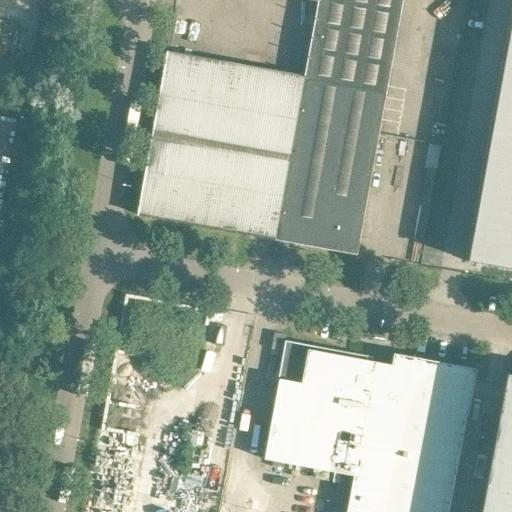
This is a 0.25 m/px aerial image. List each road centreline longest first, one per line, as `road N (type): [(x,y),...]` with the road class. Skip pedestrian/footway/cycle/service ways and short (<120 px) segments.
road 1 (unclassified): [(511,335),(87,257)]
road 2 (unclassified): [(87,257),(138,0)]
road 3 (unclassified): [(38,511),(87,257)]
